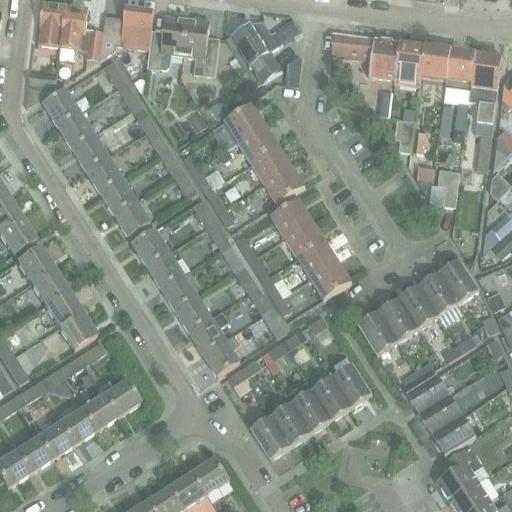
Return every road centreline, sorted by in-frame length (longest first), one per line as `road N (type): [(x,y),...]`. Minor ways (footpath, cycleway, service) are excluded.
road 1 (residential): [(195,417),(12,123),(25,0)]
road 2 (residential): [(407,261),(311,124),(323,8)]
road 3 (tertiary): [(323,8),(511,30)]
road 4 (residential): [(48,511),(195,417)]
road 5 (residential): [(277,511),(239,450),(195,417)]
